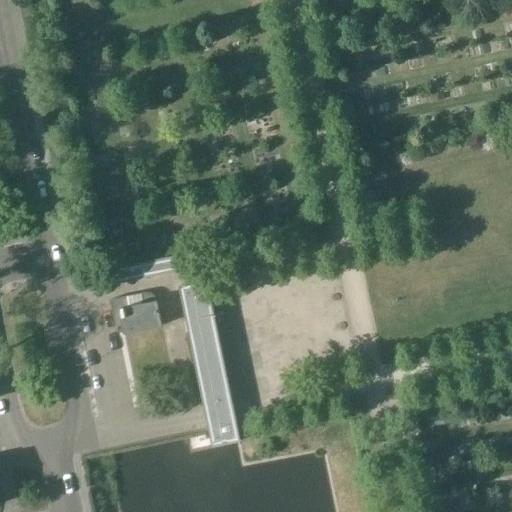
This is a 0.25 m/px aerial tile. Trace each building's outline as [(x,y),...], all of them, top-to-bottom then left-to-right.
[(71,98),(69,91),(62,93),(64,100),(71,98)] [(98,287),(100,287),(204,266),(201,252),(115,269),(97,273),(96,273),(94,274),(92,276),(92,277),(91,278),(91,279),(91,280),(91,281),(91,282),(92,283),(93,285),(94,286),(95,286),(97,287),(98,287)] [(189,334),(204,407),(231,401),(207,280),(179,286),(185,315),(189,334)] [(162,326),(160,317),(156,302),(156,300),(154,298),(153,296),(151,294),(149,294),(148,293),(146,293),(145,293),(143,293),(111,300),(118,335),(119,335),(117,326),(122,325),(124,334),(125,333),(162,326)] [(234,412),(231,401),(204,407),(208,428),(236,422),(234,412)] [(209,432),(211,439),(212,446),(222,445),(223,444),(237,441),(240,441),(239,439),(236,422),(208,428),(209,432)]
